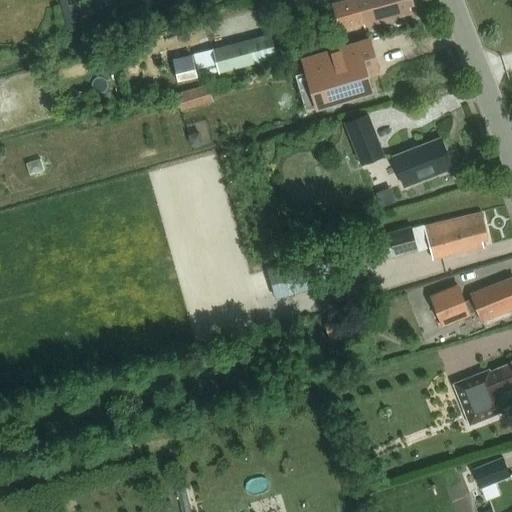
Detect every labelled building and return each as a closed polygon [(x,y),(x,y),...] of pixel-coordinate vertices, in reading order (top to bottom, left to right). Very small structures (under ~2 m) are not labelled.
[(342,0),(333,3),(341,30),(363,23),(364,25),(410,11),(408,6),(414,4),(412,0),(342,0)] [(192,54),(173,60),(179,82),(220,71),(220,73),(278,58),(271,34),(213,49),(214,52),(193,57),(192,54)] [(369,40),(303,60),(318,108),(372,91),(367,76),(379,73),(369,40)] [(209,84),(193,89),(198,106),(213,101),(209,84)] [(72,89),(66,110),(81,114),(87,94),(72,89)] [(369,112),(345,121),(361,165),(386,155),(369,112)] [(201,132),(188,135),(191,147),(204,143),(201,132)] [(450,167),(439,137),(390,155),(402,185),(450,167)] [(385,202),(399,199),(397,187),(383,190),(385,202)] [(482,241),(488,239),(481,213),(413,231),(412,227),(370,239),(370,240),(376,262),(431,248),(434,260),(483,247),(482,241)] [(370,240),(352,245),(358,267),(376,262),(370,240)] [(328,256),(316,259),(322,283),(334,279),(328,256)] [(276,300),(324,288),(322,283),(316,259),(316,257),(268,270),(276,300)] [(472,296),(466,299),(472,311),(477,309),(482,320),(511,308),(511,275),(470,292),(472,296)] [(460,283),(430,296),(443,326),(472,314),(471,311),(466,299),(460,283)] [(336,320),(325,324),(327,330),(338,327),(336,320)] [(511,363),(492,372),(499,390),(500,394),(507,392),(511,389),(511,363)] [(490,368),(452,384),(471,426),(507,411),(500,394),(499,390),(492,372),(490,368)] [(504,456),(474,468),(482,488),(511,476),(504,456)] [(191,511),(185,488),(177,490),(182,511),(191,511)] [(171,499),(164,501),(166,508),(173,507),(171,499)]
